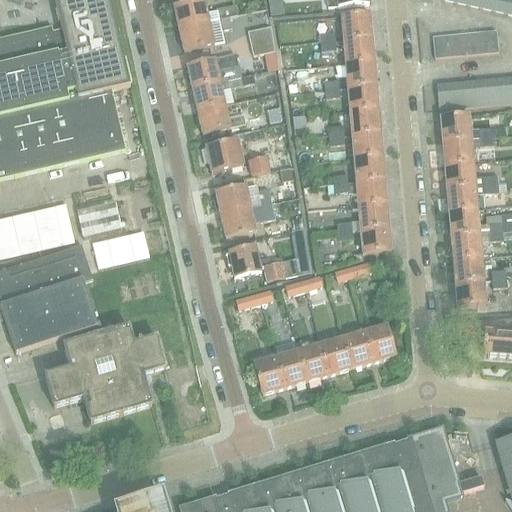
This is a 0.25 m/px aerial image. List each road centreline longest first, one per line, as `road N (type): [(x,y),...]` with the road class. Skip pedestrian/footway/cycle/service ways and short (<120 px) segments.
road 1 (residential): [(237,442),(136,0)]
road 2 (residential): [(433,390),(391,0)]
road 3 (residential): [(32,507),(237,442)]
road 4 (residential): [(237,442),(433,390)]
